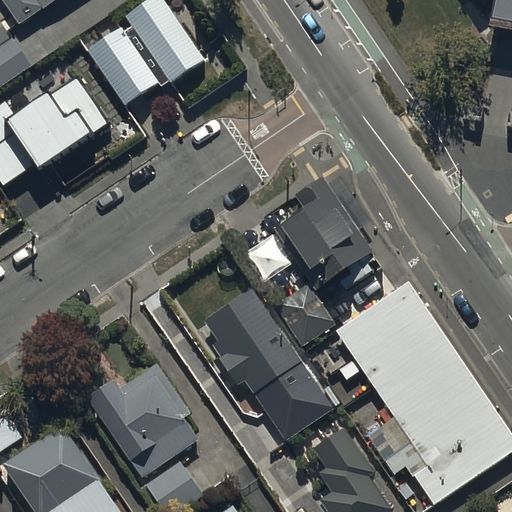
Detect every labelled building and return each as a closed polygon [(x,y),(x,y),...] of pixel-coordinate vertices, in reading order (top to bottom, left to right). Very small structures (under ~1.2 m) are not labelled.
[(69,0),(2,0),(23,31),(69,0)] [(192,6),(187,0),(163,0),(162,1),(161,0),(155,0),(124,21),(132,32),(127,35),(123,30),(87,54),(125,110),(156,89),(160,94),(205,64),(174,18),(192,6)] [(511,0),(479,0),(482,3),(486,0),(499,0),(493,41),(511,44),(511,0)] [(12,37),(0,45),(0,88),(32,66),(12,37)] [(111,129),(78,82),(22,121),(6,98),(0,102),(0,182),(7,193),(38,172),(44,180),(97,143),(95,140),(111,129)] [(317,296),(338,283),(345,296),(375,277),(367,264),(376,259),(360,234),(368,229),(370,227),(342,182),(338,185),(328,191),(322,182),(294,200),(306,218),(279,235),(317,296)] [(297,268),(275,236),(246,255),(267,288),(297,268)] [(310,287),(275,309),(302,352),(337,331),(310,287)] [(429,331),(404,293),(331,342),(417,470),(405,478),(425,509),(510,452),(429,331)] [(257,296),(205,329),(216,346),(210,349),(238,391),(246,386),(287,449),(335,418),(257,296)] [(89,404),(142,482),(198,445),(184,423),(191,418),(157,369),(120,394),(115,386),(89,404)] [(7,418),(0,422),(0,455),(22,442),(7,418)] [(116,511),(64,431),(4,471),(30,511),(116,511)] [(323,511),(387,511),(370,488),(377,483),(346,438),(317,459),(328,475),(319,481),(333,500),(321,508),(323,511)] [(184,511),(204,498),(179,464),(145,488),(161,511),(184,511)]
